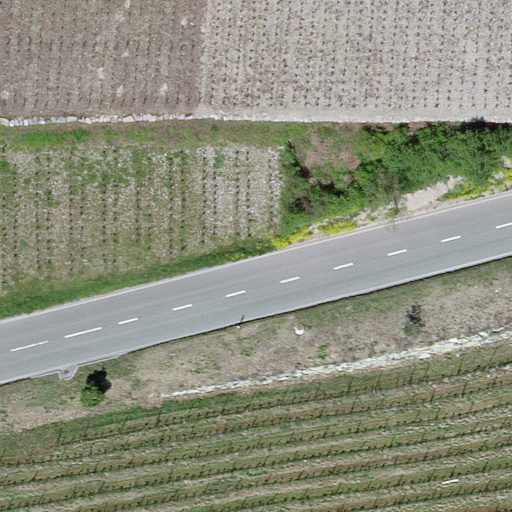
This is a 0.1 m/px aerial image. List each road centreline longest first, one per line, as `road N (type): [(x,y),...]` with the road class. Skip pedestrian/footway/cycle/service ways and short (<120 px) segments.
road 1 (secondary): [(511,223),(0,352)]
road 2 (track): [(0,445),(147,406),(382,369),(511,337)]
